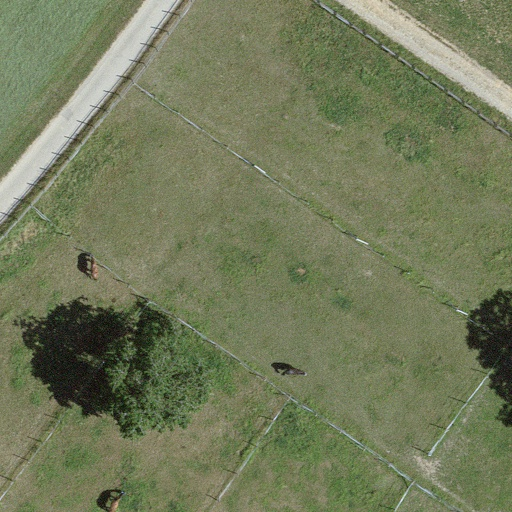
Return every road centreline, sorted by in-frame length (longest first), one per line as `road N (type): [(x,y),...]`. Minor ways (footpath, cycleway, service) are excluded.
road 1 (unclassified): [(169,0),(0,205)]
road 2 (track): [(360,0),(511,102)]
